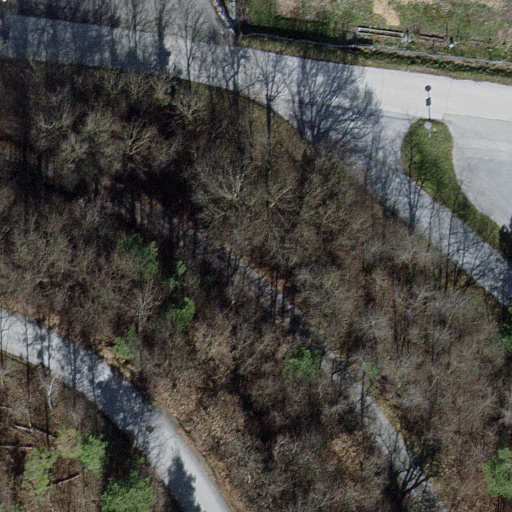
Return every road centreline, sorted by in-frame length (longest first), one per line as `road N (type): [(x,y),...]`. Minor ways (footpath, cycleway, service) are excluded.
road 1 (track): [(437,511),(355,387),(108,203),(0,165)]
road 2 (unclassified): [(511,119),(0,48)]
road 3 (unclassified): [(0,326),(65,357),(118,396),(167,448),(209,511)]
